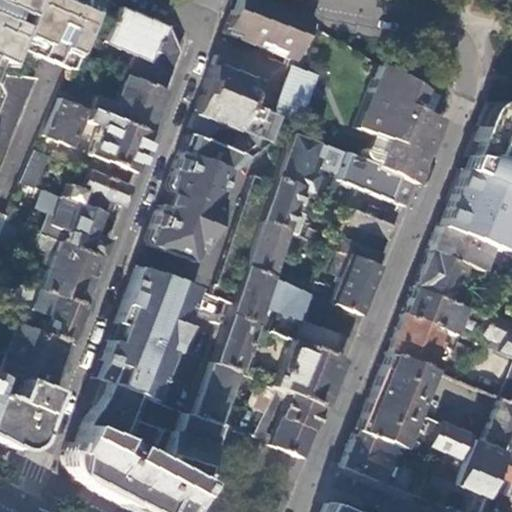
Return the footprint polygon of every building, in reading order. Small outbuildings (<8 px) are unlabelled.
[(0,0),(0,5),(12,11),(26,16),(31,0),(0,0)] [(31,0),(26,16),(22,27),(13,49),(36,58),(49,26),(59,0),(31,0)] [(76,0),(59,0),(49,26),(64,32),(76,0)] [(92,0),(76,0),(64,32),(78,38),(94,1),(92,0)] [(304,22),(243,0),(231,0),(219,34),(290,60),(304,22)] [(12,11),(0,5),(0,18),(8,21),(12,11)] [(165,29),(112,8),(99,42),(129,54),(120,76),(161,91),(176,52),(165,29)] [(13,49),(22,27),(8,21),(0,18),(0,62),(7,65),(13,49)] [(49,26),(36,58),(65,70),(78,38),(64,32),(49,26)] [(207,65),(232,74),(237,63),(212,52),(207,65)] [(419,164),(438,121),(420,114),(422,111),(429,95),(417,91),(377,64),(351,128),(379,140),(367,170),(410,185),(419,164)] [(231,131),(241,104),(250,80),(232,74),(207,65),(188,114),(211,123),(231,131)] [(291,121),(308,73),(288,66),(270,115),(291,123),(291,121)] [(314,75),(308,73),(291,121),(296,123),(314,75)] [(2,76),(0,82),(0,156),(28,87),(2,76)] [(161,91),(120,76),(109,103),(89,95),(83,109),(145,133),(161,91)] [(83,109),(53,98),(37,135),(66,146),(76,118),(95,126),(86,153),(130,171),(145,133),(83,109)] [(458,167),(435,227),(488,249),(492,251),(511,202),(511,188),(508,187),(511,177),(511,107),(485,102),(463,154),(467,156),(461,169),(458,167)] [(259,142),(270,115),(241,104),(231,131),(259,142)] [(211,123),(188,114),(183,127),(206,135),(211,123)] [(352,158),(288,132),(272,177),(306,191),(312,176),(310,174),(313,164),(329,170),(327,176),(342,182),(352,158)] [(31,150),(37,152),(39,146),(34,144),(31,150)] [(30,188),(45,155),(37,152),(31,150),(30,149),(15,183),(30,188)] [(189,262),(222,168),(175,149),(162,182),(165,189),(159,206),(152,208),(141,237),(145,245),(189,262)] [(463,154),(458,167),(461,169),(467,156),(463,154)] [(116,205),(124,185),(83,168),(76,189),(64,185),(59,199),(97,212),(106,215),(112,203),(116,205)] [(257,219),(269,183),(249,176),(211,284),(231,291),(240,266),(257,219)] [(301,205),(306,191),(272,177),(269,183),(257,219),(281,229),(291,233),(298,211),(289,208),(292,202),(301,205)] [(97,212),(59,199),(56,197),(40,236),(54,241),(96,258),(103,240),(89,235),(97,212)] [(392,226),(398,210),(367,198),(361,214),(392,226)] [(386,239),(392,226),(361,214),(352,210),(347,224),(386,239)] [(281,229),(257,219),(240,266),(266,277),(281,229)] [(484,259),(488,249),(435,227),(426,250),(466,267),(479,271),(484,259)] [(375,268),(381,252),(342,237),(336,252),(375,268)] [(488,249),(484,259),(504,267),(508,257),(492,251),(488,249)] [(451,303),(466,267),(426,250),(409,288),(451,303)] [(362,299),(375,268),(336,252),(328,271),(339,275),(333,287),(362,299)] [(146,398),(190,288),(130,265),(108,323),(116,326),(113,332),(113,335),(114,338),(117,340),(107,363),(102,361),(95,381),(86,405),(92,407),(89,416),(82,413),(79,420),(77,426),(79,428),(76,435),(74,435),(70,443),(63,441),(57,459),(56,460),(56,465),(58,471),(59,473),(61,475),(65,478),(72,481),(105,498),(132,511),(179,511),(192,489),(199,466),(215,421),(189,412),(146,398)] [(266,277),(240,266),(231,291),(228,302),(223,314),(249,324),(266,277)] [(231,291),(211,284),(207,294),(228,302),(231,291)] [(356,314),(362,299),(333,287),(327,303),(356,314)] [(463,308),(451,303),(409,288),(398,316),(450,337),(463,308)] [(511,321),(487,312),(478,335),(511,348),(511,321)] [(249,324),(223,314),(207,362),(232,372),(238,354),(240,355),(245,343),(243,343),(249,324)] [(398,316),(383,353),(420,367),(429,343),(449,351),(454,338),(450,337),(398,316)] [(116,326),(108,323),(95,358),(102,361),(107,363),(117,340),(114,338),(113,335),(113,332),(116,326)] [(318,406),(337,360),(288,340),(268,387),(318,406)] [(351,431),(420,459),(426,445),(435,423),(409,412),(426,370),(420,367),(383,353),(351,431)] [(102,361),(95,358),(87,378),(95,381),(102,361)] [(511,403),(511,361),(498,398),(511,403)] [(219,410),(232,372),(207,362),(193,400),(219,410)] [(486,421),(495,395),(441,376),(432,402),(486,421)] [(6,400),(0,397),(0,446),(2,447),(5,449),(9,449),(12,450),(14,449),(17,449),(19,447),(22,445),(25,443),(45,390),(14,378),(6,400)] [(260,408),(268,387),(248,379),(240,400),(260,408)] [(297,458),(318,406),(268,387),(260,408),(250,433),(259,439),(278,399),(282,401),(264,442),(264,445),(297,458)] [(511,403),(498,398),(479,440),(500,449),(504,451),(511,431),(511,403)] [(193,400),(189,412),(215,421),(219,410),(193,400)] [(435,464),(427,461),(422,475),(415,472),(407,493),(419,498),(423,488),(437,494),(433,504),(439,506),(450,479),(466,436),(435,423),(426,445),(440,451),(435,464)] [(337,465),(387,485),(396,461),(416,469),(420,459),(351,431),(337,465)] [(466,478),(472,464),(491,471),(500,449),(479,440),(466,436),(450,479),(467,486),(456,511),(475,511),(485,486),(466,478)] [(503,495),(511,498),(511,453),(504,451),(500,449),(491,471),(490,473),(509,480),(503,495)] [(396,461),(387,485),(407,493),(415,472),(416,469),(396,461)] [(343,511),(322,503),(318,511),(343,511)]
